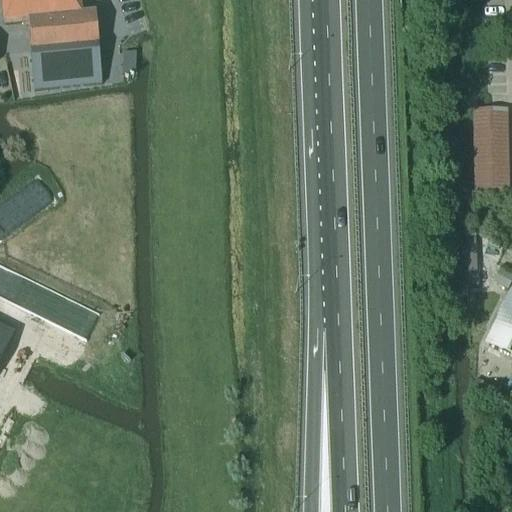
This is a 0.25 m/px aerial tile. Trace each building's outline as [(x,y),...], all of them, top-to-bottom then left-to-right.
[(78,0),(0,0),(2,25),(26,23),(33,95),(101,88),(97,49),(99,49),(96,17),(81,19),(78,0)] [(476,201),(507,201),(505,112),(473,114),(476,201)] [(497,275),(492,285),(507,292),(507,293),(511,282),(511,277),(499,271),(497,275)] [(511,357),(511,294),(487,346),(511,357)] [(0,332),(0,362),(2,358),(12,339),(0,332)]
